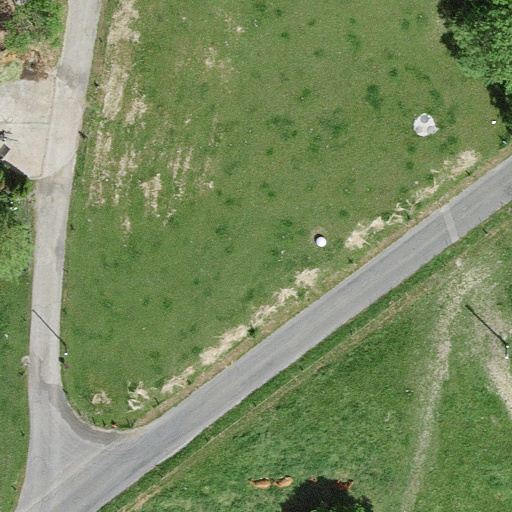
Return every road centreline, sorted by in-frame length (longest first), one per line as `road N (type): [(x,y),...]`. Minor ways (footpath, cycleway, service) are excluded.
road 1 (unclassified): [(511,189),(61,511)]
road 2 (unclassified): [(93,0),(56,264),(38,511)]
